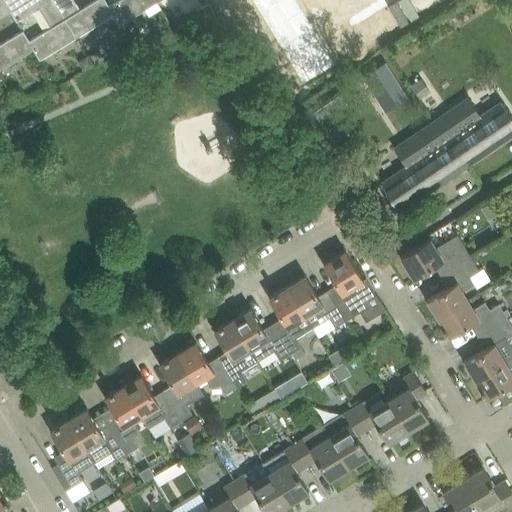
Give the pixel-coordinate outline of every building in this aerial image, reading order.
[(0,0),(0,69),(26,53),(33,49),(34,48),(29,40),(24,31),(23,29),(0,43),(0,16),(11,10),(4,0),(0,0)] [(55,0),(4,0),(11,10),(17,21),(39,7),(51,27),(29,40),(34,48),(39,57),(40,58),(77,36),(55,0)] [(55,0),(77,36),(112,15),(113,14),(108,5),(105,0),(93,0),(79,9),(73,0),(55,0)] [(117,0),(108,5),(113,14),(119,24),(145,8),(150,16),(161,9),(157,2),(155,0),(117,0)] [(251,0),(260,13),(282,0),(251,0)] [(295,0),(282,0),(260,13),(271,31),(303,12),(295,0)] [(406,0),(403,0),(399,3),(405,13),(412,9),(406,0)] [(416,0),(406,0),(412,9),(419,4),(416,0)] [(445,0),(438,0),(437,1),(443,11),(450,7),(445,0)] [(437,1),(430,5),(436,16),(443,11),(437,1)] [(399,3),(392,7),(398,17),(405,13),(399,3)] [(211,16),(215,14),(212,9),(209,4),(198,11),(203,19),(211,16)] [(430,5),(423,9),(429,20),(436,16),(430,5)] [(392,7),(384,11),(391,22),(398,17),(392,7)] [(423,9),(415,14),(422,24),(429,20),(423,9)] [(384,11),(377,16),(384,26),(391,22),(384,11)] [(303,12),(271,31),(282,49),(314,30),(303,12)] [(415,14),(408,18),(415,28),(422,24),(415,14)] [(408,18),(401,22),(407,33),(415,28),(408,18)] [(401,22),(394,27),(400,37),(407,33),(401,22)] [(394,27),(387,31),(393,41),(400,37),(394,27)] [(314,30),(282,49),(293,67),(324,48),(314,30)] [(387,31),(380,35),(386,46),(393,41),(387,31)] [(380,35),(373,40),(379,50),(386,46),(380,35)] [(373,40),(358,48),(365,59),(379,50),(373,40)] [(324,48),(293,67),(304,85),(335,65),(324,48)] [(99,52),(91,56),(96,64),(104,59),(99,52)] [(89,55),(78,61),(85,72),(95,65),(89,55)] [(385,61),(362,75),(385,111),(408,97),(385,61)] [(43,78),(43,85),(46,90),(56,84),(50,74),(43,78)] [(421,78),(411,85),(420,98),(430,91),(421,78)] [(469,98),(433,122),(449,144),(453,142),(468,164),(511,135),(511,116),(502,102),(481,116),(472,103),(469,98)] [(322,106),(314,112),(321,122),(329,116),(331,115),(324,105),(322,106)] [(449,144),(433,122),(395,147),(407,165),(381,182),(399,210),(468,164),(453,142),(449,144)] [(491,203),(482,208),(488,219),(497,214),(491,203)] [(442,261),(447,270),(471,256),(458,234),(436,247),(430,238),(401,256),(414,278),(442,261)] [(340,291),(331,296),(337,305),(346,320),(367,307),(364,301),(377,293),(367,278),(364,280),(346,250),(324,264),(340,291)] [(427,299),(438,318),(468,300),(462,291),(474,284),(470,276),(480,270),(471,256),(447,270),(455,283),(427,299)] [(305,275),(287,286),(313,327),(319,337),(346,320),(337,305),(331,296),(322,302),(305,275)] [(285,324),(277,329),(291,353),(302,347),(296,338),(313,327),(287,286),(269,297),(285,324)] [(477,319),(484,332),(508,317),(499,303),(490,309),(485,301),(473,309),(468,300),(438,318),(444,327),(443,328),(445,332),(446,331),(450,336),(477,319)] [(251,308),(233,319),(258,361),(275,351),(280,360),(291,353),(277,329),(268,335),(251,308)] [(492,344),(465,361),(476,379),(505,361),(511,356),(511,345),(507,337),(511,334),(511,324),(508,317),(484,332),(492,344)] [(231,358),(222,363),(237,387),(247,380),(241,371),(258,361),(233,319),(223,325),(223,324),(218,326),(219,327),(214,330),(231,358)] [(196,341),(178,352),(197,382),(205,377),(212,389),(220,384),(226,393),(237,387),(222,363),(213,369),(196,341)] [(176,391),(168,396),(182,420),(193,413),(187,404),(204,394),(197,382),(178,352),(169,358),(168,357),(164,360),(164,361),(160,364),(176,391)] [(511,356),(505,361),(476,379),(482,389),(480,389),(483,394),(484,393),(487,398),(511,382),(511,356)] [(409,387),(389,399),(408,430),(429,418),(417,399),(427,393),(414,371),(403,378),(409,387)] [(300,372),(290,379),(295,388),(306,381),(300,372)] [(142,375),(124,386),(142,415),(149,427),(165,417),(171,426),(182,420),(168,396),(158,402),(142,375)] [(122,424),(113,430),(127,453),(138,447),(132,437),(140,432),(133,421),(142,415),(124,386),(114,391),(113,390),(109,393),(110,394),(105,397),(122,424)] [(274,389),(267,393),(273,404),(280,400),(274,389)] [(258,399),(247,405),(254,415),(264,409),(258,399)] [(364,401),(354,408),(367,429),(377,423),(388,442),(408,430),(389,399),(370,411),(364,401)] [(87,408),(69,419),(87,448),(93,459),(94,460),(103,455),(110,450),(116,460),(127,453),(113,430),(104,435),(93,417),(87,408)] [(343,413),(323,425),(329,435),(349,467),(369,454),(357,435),(367,429),(354,408),(343,414),(343,413)] [(194,416),(184,422),(192,434),(201,428),(194,416)] [(55,427),(50,430),(67,458),(52,467),(61,482),(66,490),(83,480),(77,470),(85,466),(94,460),(93,459),(87,448),(69,419),(59,425),(59,424),(54,426),(55,427)] [(304,438),(294,444),(307,465),(317,459),(329,479),(349,467),(329,435),(323,425),(303,436),(304,438)] [(189,433),(181,438),(186,445),(182,447),(187,454),(198,447),(189,433)] [(182,447),(186,445),(181,438),(176,441),(185,455),(187,454),(182,447)] [(284,450),(264,462),(270,471),(289,503),(309,491),(297,471),(307,465),(294,444),(284,450)] [(149,466),(139,472),(144,479),(153,473),(149,466)] [(483,466),(463,479),(482,510),(482,511),(500,511),(501,511),(500,511),(511,511),(511,491),(505,480),(495,486),(483,466)] [(244,474),(234,480),(247,502),(257,496),(267,511),(274,511),(289,503),(270,471),(250,483),(244,474)] [(132,476),(119,484),(125,493),(138,486),(132,476)] [(455,510),(452,511),(479,511),(482,510),(463,479),(443,491),(455,510)] [(229,496),(210,508),(212,511),(239,511),(237,508),(247,502),(234,480),(224,487),(229,496)] [(0,511),(1,511),(10,508),(7,503),(8,502),(5,498),(4,499),(0,492),(0,511)] [(428,511),(423,503),(407,511),(428,511)]
